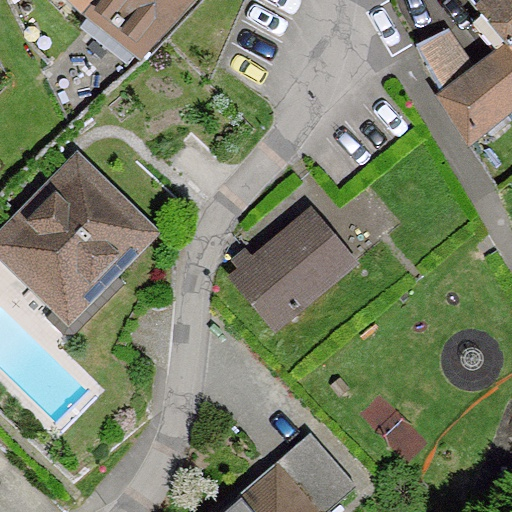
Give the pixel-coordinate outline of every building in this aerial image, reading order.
[(74,0),(87,13),(98,0),(74,0)] [(142,49),(189,0),(98,0),(87,13),(91,17),(141,57),(146,60),(150,55),(142,49)] [(442,97),(469,143),(511,107),(511,0),(496,0),(480,13),(510,48),(475,75),(445,32),(415,49),(420,60),(442,97)] [(468,0),(480,13),(496,0),(468,0)] [(112,273),(149,235),(77,164),(0,242),(0,250),(57,307),(46,319),(64,335),(73,335),(123,284),(112,273)] [(274,330),(353,264),(311,214),(232,281),(274,330)] [(328,511),(356,488),(310,435),(269,470),(273,475),(229,511),(328,511)]
